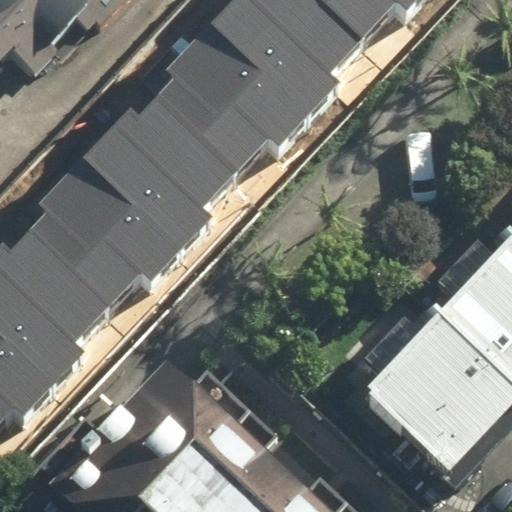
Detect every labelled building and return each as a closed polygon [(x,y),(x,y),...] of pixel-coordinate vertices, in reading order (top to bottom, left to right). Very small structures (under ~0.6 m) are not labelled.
[(102,28),(112,38),(146,0),(0,0),(0,96),(26,68),(48,88),(102,28)] [(311,0),(239,0),(210,31),(300,114),(363,47),(311,0)] [(311,0),(363,47),(406,0),(311,0)] [(210,31),(147,98),(237,181),(300,114),(210,31)] [(147,98),(84,165),(174,249),(237,181),(147,98)] [(84,165),(21,233),(111,316),(174,249),(84,165)] [(21,233),(0,255),(0,338),(48,383),(111,316),(21,233)] [(511,271),(470,316),(511,355),(511,271)] [(511,442),(511,355),(470,316),(396,396),(482,475),(511,442)] [(0,338),(0,433),(48,383),(0,338)] [(193,359),(108,449),(121,461),(82,502),(93,511),(381,511),(343,476),(332,489),(292,452),(304,439),(228,368),(216,380),(193,359)]
